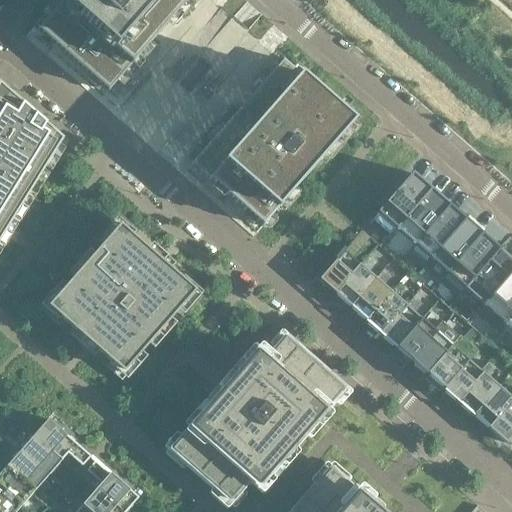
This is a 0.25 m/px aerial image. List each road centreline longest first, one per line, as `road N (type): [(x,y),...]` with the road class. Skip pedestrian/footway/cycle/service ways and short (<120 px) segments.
road 1 (residential): [(511,493),(0,46)]
road 2 (residential): [(257,0),(511,221)]
